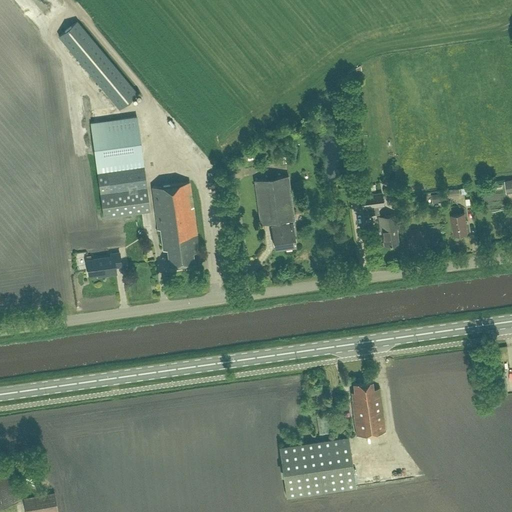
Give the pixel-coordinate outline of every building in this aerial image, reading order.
[(43,30),(50,24),(42,15),(35,22),(43,30)] [(58,36),(119,108),(137,93),(77,20),(58,36)] [(136,115),(90,122),(103,217),(149,210),(136,115)] [(207,173),(208,183),(216,182),(214,172),(207,173)] [(294,235),(296,234),(294,218),(288,175),(254,180),(260,223),(272,221),(272,225),(271,225),(274,247),(295,245),(294,235)] [(192,251),(199,250),(189,181),(151,187),(157,229),(160,228),(162,249),(166,248),(169,265),(193,261),(192,251)] [(362,208),(384,205),(382,192),(360,195),(362,208)] [(454,234),(468,232),(465,212),(451,214),(454,234)] [(398,243),(395,227),(398,227),(396,213),(378,216),(380,229),(382,229),(384,245),(398,243)] [(115,266),(121,265),(119,252),(110,253),(111,256),(86,259),(89,275),(102,273),(102,275),(116,273),(115,266)] [(356,434),(385,430),(378,386),(373,387),(372,380),(353,383),(354,390),(350,391),(356,434)] [(286,495),(355,485),(348,435),(278,446),(286,495)] [(0,503),(17,500),(9,461),(0,462),(0,503)] [(25,511),(56,511),(58,511),(54,492),(23,497),(25,511)]
